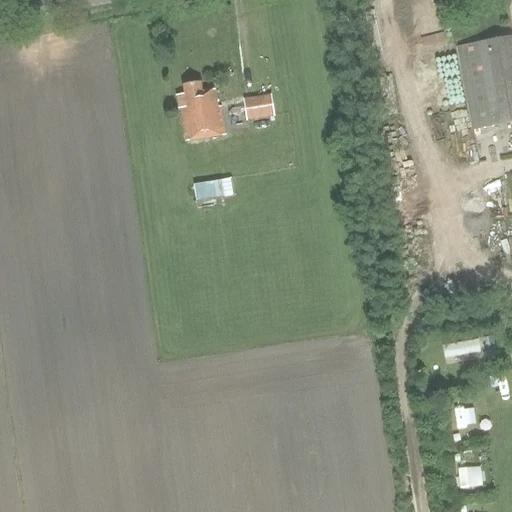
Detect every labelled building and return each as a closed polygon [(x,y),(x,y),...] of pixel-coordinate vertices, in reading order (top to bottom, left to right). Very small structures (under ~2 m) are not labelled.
[(472,131),(511,123),(511,37),(456,48),(472,131)] [(186,142),(225,136),(223,121),(220,122),(215,90),(203,92),(201,84),(183,87),(184,96),(177,97),(179,110),(181,110),(186,142)] [(274,117),(271,96),(244,100),(247,121),(274,117)] [(223,197),(221,182),(194,186),(196,202),(223,197)] [(446,341),(447,354),(484,352),(483,339),(446,341)]
